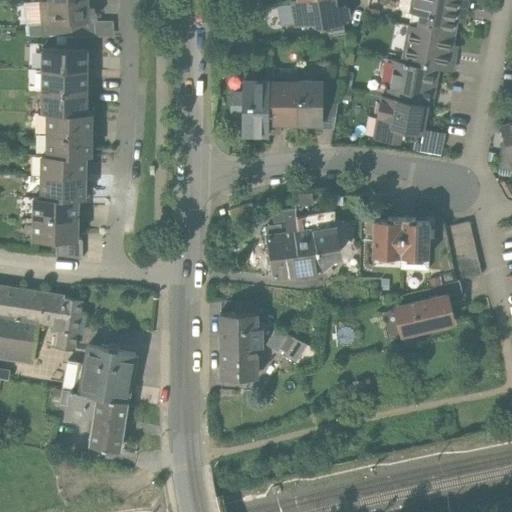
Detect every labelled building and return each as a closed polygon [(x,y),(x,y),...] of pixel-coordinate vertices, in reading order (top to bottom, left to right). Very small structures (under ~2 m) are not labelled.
[(89,21),(87,0),(60,0),(49,1),(41,2),(43,24),(89,21)] [(318,28),(319,28),(343,24),(348,19),(346,10),(341,6),(339,7),(337,0),(303,0),(298,1),(292,2),(297,28),(312,25),(318,28)] [(409,27),(410,27),(453,35),(457,12),(465,13),(466,0),(413,0),(411,14),(409,27)] [(27,3),(29,26),(43,24),(41,2),(33,2),(27,3)] [(379,12),(368,10),(367,17),(378,19),(379,12)] [(89,23),(89,21),(43,24),(29,26),(29,36),(56,37),(80,37),(110,37),(109,23),(89,23)] [(344,36),(343,24),(319,28),(321,40),(344,36)] [(407,43),(403,64),(436,70),(452,73),(454,58),(449,57),(453,35),(410,27),(407,43)] [(56,37),(56,49),(80,50),(80,37),(56,37)] [(43,49),(43,70),(86,71),(86,50),(80,50),(56,49),(43,49)] [(395,62),(388,99),(426,106),(429,107),(436,70),(403,64),(395,62)] [(43,70),(43,91),(85,92),(86,71),(43,70)] [(340,91),(349,92),(353,75),(344,73),(340,91)] [(280,125),(296,125),(297,82),(269,81),(269,83),(268,124),(280,125)] [(268,135),(268,124),(269,83),(245,82),(245,94),(244,117),(244,134),(268,135)] [(321,82),(297,82),(296,125),(320,125),(321,125),(321,104),(321,82)] [(42,113),(48,113),(85,113),(85,92),(43,91),(42,113)] [(352,93),(349,92),(340,91),(338,102),(350,104),(352,93)] [(244,117),(245,94),(233,94),(232,116),(244,117)] [(379,119),(378,126),(401,130),(422,133),(422,131),(426,106),(388,99),(383,98),(382,104),(381,103),(378,118),(379,119)] [(338,105),(321,104),(321,125),(320,125),(320,128),(334,129),(338,105)] [(48,113),(47,134),(90,134),(91,113),(85,113),(48,113)] [(511,121),(500,125),(505,148),(503,149),(499,169),(511,171),(511,121)] [(268,124),(268,135),(281,135),(280,125),(268,124)] [(399,142),(401,130),(378,126),(376,138),(399,142)] [(228,156),(228,131),(214,131),(214,139),(216,145),(221,151),(228,156)] [(422,131),(422,133),(417,155),(440,159),(445,135),(422,131)] [(47,134),(47,155),(85,155),(91,155),(91,134),(90,134),(47,134)] [(41,176),(42,176),(84,177),(85,177),(85,155),(47,155),(41,155),(41,176)] [(42,176),(41,197),(77,198),(84,198),(84,177),(42,176)] [(311,193),(296,195),(298,207),(313,205),(311,193)] [(342,207),(342,196),(332,196),(332,207),(342,207)] [(34,197),(34,218),(76,219),(77,198),(41,197),(34,197)] [(256,220),(251,205),(229,211),(233,227),(256,220)] [(296,218),(297,231),(312,229),(312,233),(334,229),(334,212),(296,218)] [(283,222),(285,233),(293,232),(297,231),(296,218),(295,213),(273,215),(274,223),(283,222)] [(77,219),(76,219),(34,218),(33,218),(33,240),(55,241),(77,241),(77,219)] [(372,269),(400,269),(401,219),(387,218),(387,221),(373,221),(372,269)] [(416,219),(401,219),(400,269),(428,270),(429,222),(415,222),(416,219)] [(447,229),(460,282),(482,277),(469,224),(447,229)] [(264,229),(266,236),(281,234),(280,226),(264,229)] [(319,272),(319,271),(312,233),(312,229),(297,231),(293,232),(297,253),(284,256),(287,276),(288,277),(319,272)] [(334,229),(312,233),(319,271),(338,253),(334,229)] [(273,278),(287,276),(284,256),(297,253),(293,232),(285,233),(281,234),(266,236),(273,278)] [(82,241),(77,241),(55,241),(56,255),(82,259),(82,241)] [(446,305),(463,301),(458,282),(427,290),(430,302),(443,298),(444,299),(446,305)] [(0,353),(34,358),(40,322),(44,294),(0,287),(0,353)] [(82,300),(44,294),(40,322),(54,324),(53,330),(59,331),(57,345),(75,348),(79,325),(84,326),(86,315),(80,314),(82,300)] [(450,322),(446,305),(444,299),(443,298),(430,302),(397,310),(396,311),(402,334),(403,335),(450,324),(450,322)] [(220,313),(221,345),(253,345),(253,346),(257,347),(262,346),(262,327),(256,327),(256,312),(220,313)] [(276,327),(265,344),(277,352),(279,349),(296,361),(307,346),(295,339),(276,327)] [(85,363),(80,391),(127,401),(136,353),(89,344),(85,363)] [(258,377),(257,347),(253,346),(253,345),(221,345),(221,378),(258,377)] [(69,360),(64,389),(80,391),(85,363),(69,360)] [(0,368),(0,377),(8,379),(10,370),(0,368)] [(420,387),(417,372),(392,378),(396,393),(420,387)] [(369,379),(352,382),(355,401),(373,398),(369,379)] [(119,449),(127,401),(80,391),(64,389),(61,403),(84,407),(83,414),(90,415),(88,429),(92,430),(90,444),(119,449)]
